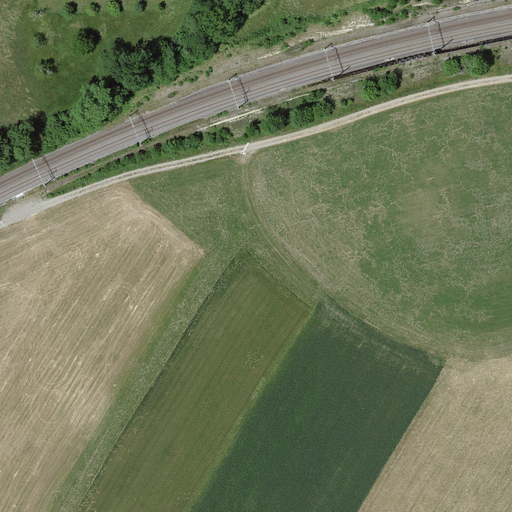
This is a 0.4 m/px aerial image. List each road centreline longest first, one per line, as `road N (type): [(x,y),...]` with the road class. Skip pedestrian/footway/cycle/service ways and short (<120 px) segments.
road 1 (track): [(0,227),(154,169),(511,81)]
road 2 (track): [(141,110),(345,39),(511,1)]
